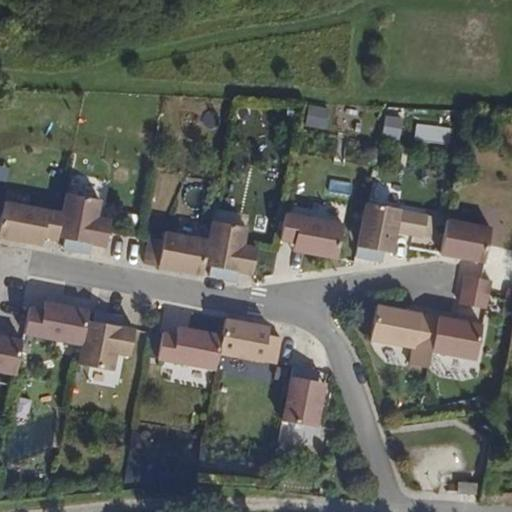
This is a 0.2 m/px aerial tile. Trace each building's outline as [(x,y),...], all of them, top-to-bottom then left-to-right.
[(92,251),(93,242),(108,245),(111,232),(113,219),(97,216),(101,198),(69,192),(65,212),(59,245),(92,251)] [(59,245),(65,212),(9,201),(8,209),(3,234),(59,245)] [(358,246),(397,252),(400,234),(412,236),(429,239),(433,213),(365,202),(358,246)] [(294,249),(339,257),(344,224),(303,217),(286,214),(282,240),(295,242),(294,249)] [(206,264),(255,274),(260,249),(245,246),(249,223),(216,216),(211,241),(206,264)] [(486,260),(492,224),(448,217),(442,253),(486,260)] [(150,239),(145,262),(204,275),(206,264),(211,241),(169,232),(167,242),(150,238),(150,239)] [(489,296),(492,280),(483,279),(463,275),(460,291),(489,296)] [(487,308),(489,296),(460,291),(458,303),(487,308)] [(43,310),(29,308),(25,338),(81,347),(86,321),(88,308),(44,301),(43,310)] [(399,310),(378,306),(372,340),(393,344),(399,310)] [(441,317),(399,310),(393,344),(416,348),(413,367),(432,370),(441,317)] [(441,317),(435,354),(478,361),(485,324),(441,317)] [(269,327),(224,320),(221,335),(218,354),(276,364),(280,339),(268,337),(269,327)] [(81,347),(79,365),(115,371),(117,356),(133,358),(136,340),(137,329),(123,327),(86,321),(81,347)] [(178,334),(164,332),(164,334),(160,358),(215,368),(218,354),(221,335),(179,328),(178,334)] [(0,373),(16,376),(21,341),(0,337),(0,373)] [(315,381),(290,377),(283,421),(320,427),(325,399),(326,391),(327,383),(315,381)] [(457,494),(477,495),(477,483),(458,482),(457,494)]
